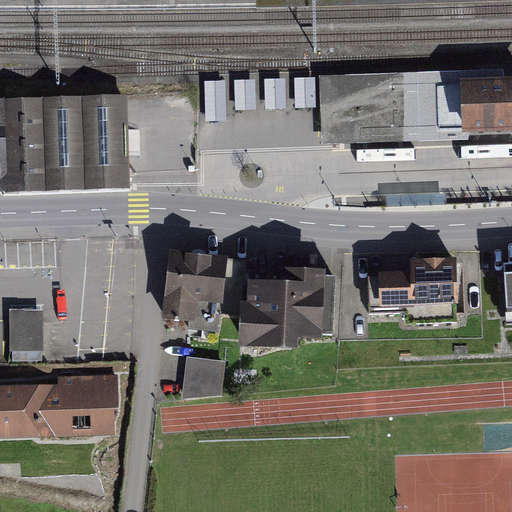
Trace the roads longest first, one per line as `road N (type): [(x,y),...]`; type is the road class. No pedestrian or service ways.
road 1 (unclassified): [(511,222),(362,227),(156,208)]
road 2 (residential): [(156,208),(131,511)]
road 3 (unclassified): [(156,208),(0,213)]
